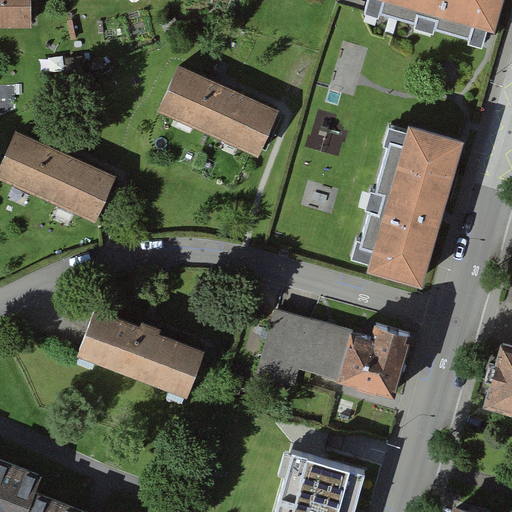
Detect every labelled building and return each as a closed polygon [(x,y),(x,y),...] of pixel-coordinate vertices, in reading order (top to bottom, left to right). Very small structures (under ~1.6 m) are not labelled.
[(0,0),(0,32),(31,33),(31,0),(0,0)] [(374,0),(371,13),(482,46),(486,27),(492,28),(499,0),(374,0)] [(279,112),(177,67),(156,113),(258,159),(279,112)] [(459,141),(411,127),(408,133),(389,129),(357,261),(371,265),(419,279),(459,141)] [(14,133),(0,165),(0,181),(96,224),(117,178),(14,133)] [(203,351),(157,334),(158,331),(142,325),(141,328),(96,311),(79,355),(186,395),(203,351)] [(372,338),(355,334),(275,311),(256,379),(293,389),(299,371),(341,383),(341,381),(392,395),(410,333),(376,323),(372,338)] [(511,346),(502,344),(484,407),(511,414),(511,346)] [(272,511),(352,511),(365,469),(291,449),(272,511)] [(82,511),(32,493),(39,475),(0,460),(0,511),(82,511)]
